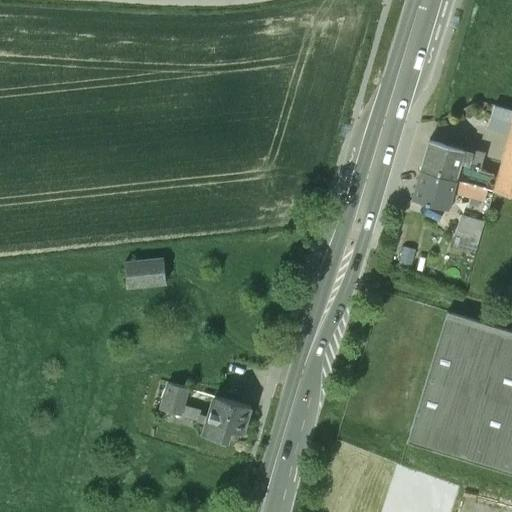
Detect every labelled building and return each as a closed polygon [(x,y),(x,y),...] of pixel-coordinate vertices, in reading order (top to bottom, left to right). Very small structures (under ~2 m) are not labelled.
[(511,109),(497,105),(493,119),(511,124),(511,109)] [(511,129),(498,175),(494,189),(511,193),(511,129)] [(454,146),(430,139),(422,169),(457,179),(465,149),(454,146)] [(485,153),(454,145),(454,146),(465,149),(457,179),(483,186),(487,172),(481,166),(485,153)] [(457,179),(422,169),(414,198),(449,207),(453,190),(457,179)] [(498,175),(487,172),(483,186),(489,188),(494,189),(498,175)] [(483,186),(457,179),(453,190),(457,192),(486,200),(489,188),(483,186)] [(452,247),(475,250),(480,217),(456,214),(452,247)] [(164,258),(124,262),(126,287),(166,282),(164,258)] [(511,331),(447,312),(407,441),(511,473),(511,331)] [(191,389),(168,382),(160,409),(179,415),(182,404),(186,393),(190,394),(191,389)] [(214,395),(195,390),(190,406),(202,409),(200,414),(208,416),(214,395)] [(251,406),(214,395),(208,416),(200,414),(198,420),(206,423),(203,434),(227,441),(229,436),(232,437),(234,431),(243,433),(251,406)] [(190,406),(182,404),(179,415),(198,420),(200,414),(202,409),(190,406)]
